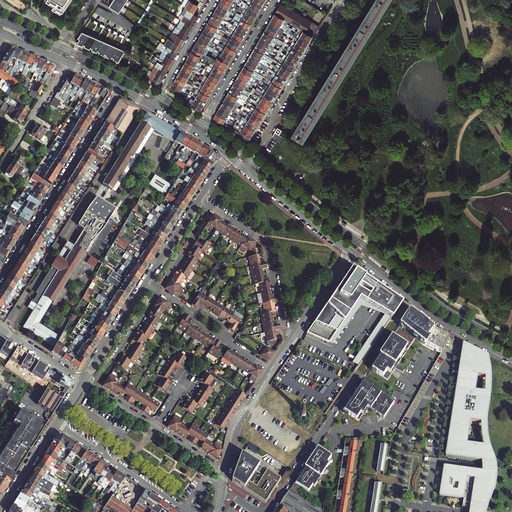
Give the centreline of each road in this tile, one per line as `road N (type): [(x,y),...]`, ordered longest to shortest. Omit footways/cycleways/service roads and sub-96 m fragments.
road 1 (residential): [(119,87),(0,277)]
road 2 (residential): [(245,168),(344,0)]
road 3 (secondary): [(350,251),(432,315),(511,358)]
road 4 (residential): [(211,208),(269,243),(287,344)]
road 5 (residential): [(359,375),(264,511)]
road 6 (residential): [(57,421),(189,511)]
road 7 (residential): [(203,122),(274,0)]
road 8 (secondary): [(245,168),(350,251)]
road 9 (residential): [(67,62),(0,167)]
road 10 (residential): [(214,0),(152,106)]
road 11 (residential): [(157,290),(100,377),(82,381)]
